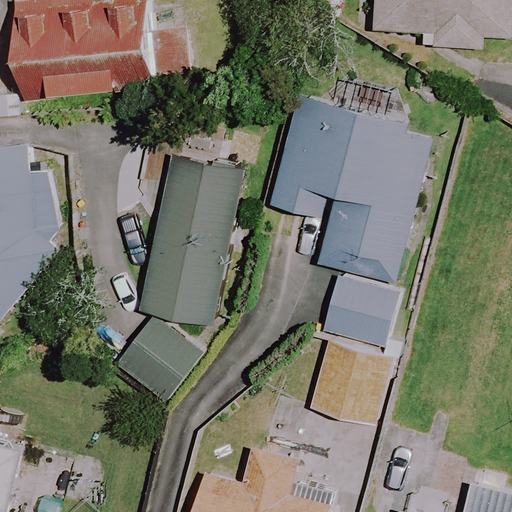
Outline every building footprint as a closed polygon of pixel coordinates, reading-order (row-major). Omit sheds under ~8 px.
[(15,0),(20,55),(156,43),(160,97),(226,92),(219,12),(151,18),(149,0),(15,0)] [(459,0),(379,0),(375,29),(454,40),(459,0)] [(434,128),(305,97),(279,205),(334,218),(322,266),(397,284),(434,128)] [(0,328),(54,258),(52,249),(53,146),(0,145),(0,328)] [(240,235),(254,169),(218,161),(179,153),(165,222),(146,309),(215,324),(234,234),(240,235)] [(401,294),(340,276),(325,326),(387,344),(401,294)] [(200,356),(150,323),(121,368),(172,400),(200,356)] [(395,359),(332,342),(313,408),(376,426),(395,359)] [(449,395),(397,381),(375,462),(427,476),(449,395)] [(10,511),(27,446),(0,439),(0,511),(10,511)] [(302,459),(256,447),(247,482),(204,471),(193,511),(323,511),(327,502),(293,493),(302,459)] [(398,511),(405,486),(382,480),(373,511),(398,511)]
